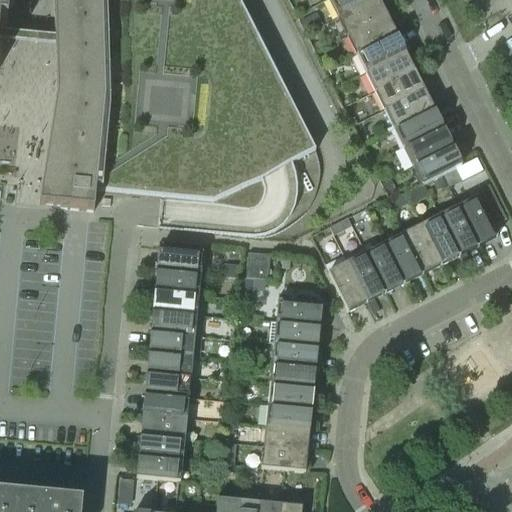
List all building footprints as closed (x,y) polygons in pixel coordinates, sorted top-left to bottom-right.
[(0,0),(0,33),(3,33),(3,34),(5,34),(8,9),(8,0),(0,0)] [(54,0),(54,8),(56,99),(39,209),(59,211),(93,214),(95,195),(213,206),(262,181),(290,167),(315,154),(241,8),(241,0),(54,0)] [(376,0),(330,0),(328,1),(337,20),(376,0)] [(376,0),(337,20),(346,38),(386,19),(376,0)] [(321,24),(316,14),(300,22),(306,33),(321,24)] [(386,19),(346,38),(356,57),(395,37),(386,19)] [(404,56),(395,37),(356,57),(365,76),(404,56)] [(414,75),(404,56),(365,76),(374,94),(414,75)] [(331,69),(324,73),(328,80),(335,77),(331,69)] [(414,75),(374,94),(384,113),(423,93),(414,75)] [(432,112),(423,93),(384,113),(393,132),(432,112)] [(432,112),(393,132),(402,150),(442,130),(432,112)] [(451,149),(442,130),(402,150),(412,169),(451,149)] [(461,168),(451,149),(412,169),(421,188),(442,177),(455,171),(461,168)] [(456,173),(462,185),(483,174),(477,162),(456,173)] [(442,177),(448,190),(461,183),(455,171),(442,177)] [(387,197),(396,193),(391,182),(382,186),(387,197)] [(433,187),(436,193),(445,188),(442,182),(433,187)] [(477,200),(491,229),(499,225),(500,225),(506,222),(489,188),(474,195),(477,200)] [(458,209),(478,249),(497,240),(477,200),(458,209)] [(402,211),(397,203),(388,207),(393,216),(402,211)] [(458,209),(439,219),(459,259),(478,249),(458,209)] [(439,219),(420,228),(441,268),(459,259),(439,219)] [(343,235),(339,227),(330,232),(334,239),(343,235)] [(420,228),(402,238),(422,278),(441,268),(420,228)] [(422,278),(402,238),(383,247),(403,287),(422,278)] [(403,287),(383,247),(365,256),(385,296),(403,287)] [(156,273),(200,277),(202,256),(158,251),(156,273)] [(267,283),(270,258),(247,255),(245,281),(267,283)] [(385,296),(365,256),(346,266),(366,306),(385,296)] [(276,271),(289,272),(290,263),(277,262),(276,271)] [(366,306),(346,266),(327,275),(347,315),(366,306)] [(225,267),(224,280),(240,281),(242,281),(243,268),(225,267)] [(156,273),(154,293),(198,298),(200,277),(156,273)] [(242,281),(240,281),(237,310),(250,310),(251,293),(252,282),(242,281)] [(198,298),(154,293),(152,314),(196,318),(198,298)] [(277,304),(275,325),(319,329),(321,308),(277,304)] [(196,318),(152,314),(149,335),(194,339),(196,318)] [(319,329),(275,325),(273,346),(317,350),(319,329)] [(149,335),(147,356),(192,360),(194,339),(149,335)] [(273,346),(271,367),(315,371),(317,350),(273,346)] [(147,356),(145,376),(190,381),(192,360),(147,356)] [(271,367),(268,387),(313,392),(315,371),(271,367)] [(145,376),(143,397),(188,401),(190,381),(145,376)] [(268,387),(266,408),(311,412),(313,392),(268,387)] [(188,401),(143,397),(141,418),(186,422),(188,401)] [(266,408),(264,429),(309,433),(311,412),(266,408)] [(186,422),(141,418),(139,438),(184,443),(186,422)] [(264,429),(262,450),(307,454),(308,445),(309,433),(264,429)] [(139,438),(137,459),(182,464),(184,443),(139,438)] [(318,446),(308,445),(307,454),(317,455),(318,446)] [(235,451),(223,450),(221,470),(233,471),(235,451)] [(307,454),(262,450),(260,471),(305,475),(307,454)] [(182,464),(137,459),(135,481),(180,485),(182,464)] [(130,507),(132,493),(119,492),(117,506),(130,507)] [(0,496),(0,511),(80,511),(81,504),(61,503),(0,496)] [(216,502),(215,511),(237,511),(238,504),(216,502)]
